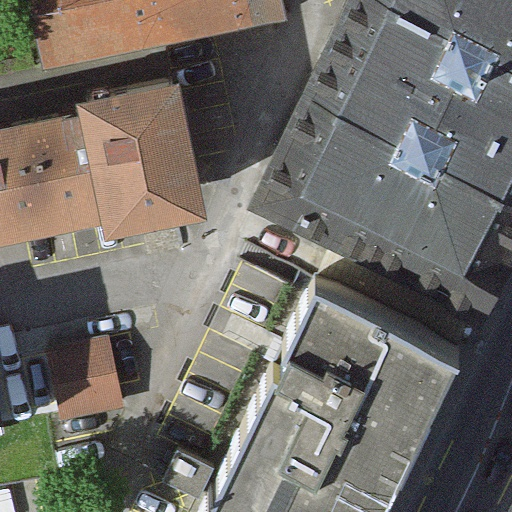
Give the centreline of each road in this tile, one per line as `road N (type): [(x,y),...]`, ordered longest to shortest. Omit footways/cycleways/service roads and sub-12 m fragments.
road 1 (residential): [(0,299),(205,267),(147,396)]
road 2 (secondary): [(511,397),(456,511)]
